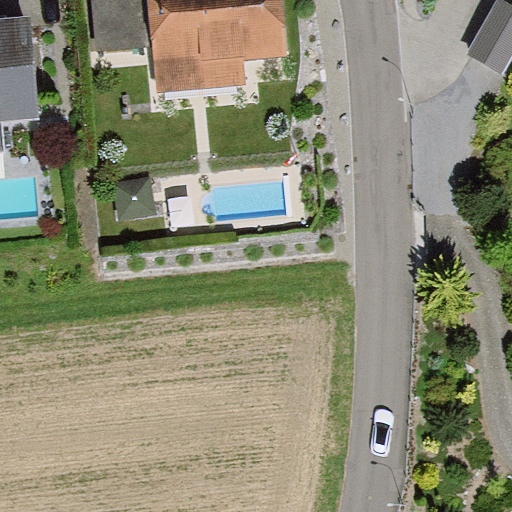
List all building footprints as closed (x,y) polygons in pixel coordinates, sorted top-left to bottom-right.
[(154,51),(149,0),(92,0),(98,56),(154,51)] [(244,64),(289,60),(284,0),(149,0),(154,51),(158,98),(247,90),(244,64)] [(511,8),(501,2),(469,58),(503,78),(511,62),(511,8)] [(0,130),(41,127),(32,24),(9,26),(0,26),(0,130)] [(114,185),(119,224),(158,218),(152,179),(114,185)]
